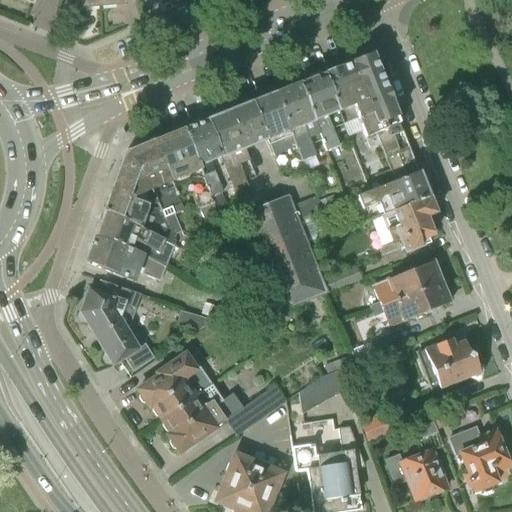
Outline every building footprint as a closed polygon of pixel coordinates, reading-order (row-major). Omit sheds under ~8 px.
[(394,182),(419,173),(409,147),(399,151),(393,137),(403,132),(375,62),(366,57),(350,64),(375,124),(373,125),(380,144),(394,182)] [(369,148),(380,144),(373,125),(375,124),(350,64),(322,75),(342,124),(343,124),(348,137),(362,131),(365,138),(369,148)] [(331,129),(342,124),(322,75),(299,85),(321,141),(325,152),(338,147),(331,129)] [(310,145),(321,141),(299,85),(274,95),(291,138),(294,145),(301,162),(302,162),(314,156),(310,145)] [(294,145),(291,138),(274,95),(251,104),(266,142),(267,146),(269,146),(274,156),(292,150),(291,146),(294,145)] [(246,150),(266,142),(251,104),(232,112),(246,150)] [(205,122),(232,188),(235,197),(249,192),(239,165),(249,161),(246,150),(232,112),(205,122)] [(221,193),(232,188),(205,122),(182,132),(214,205),(218,217),(228,213),(221,193)] [(197,211),(199,211),(214,205),(182,132),(156,142),(173,186),(175,186),(186,181),(197,211)] [(168,235),(172,236),(181,233),(174,216),(184,212),(173,186),(156,142),(136,150),(161,215),(168,235)] [(110,194),(161,215),(136,150),(127,154),(124,154),(124,157),(110,194)] [(383,215),(429,197),(419,173),(394,182),(357,196),(361,207),(363,210),(378,204),(383,215)] [(173,245),(172,236),(168,235),(161,215),(110,194),(103,213),(173,245)] [(308,245),(305,237),(289,196),(288,196),(243,214),(243,215),(242,215),(266,276),(275,300),(290,309),(327,295),(327,294),(321,279),(308,245)] [(429,197),(383,215),(381,216),(387,230),(386,230),(391,243),(398,240),(403,254),(430,243),(428,238),(433,236),(426,217),(435,214),(429,197)] [(219,218),(218,217),(214,205),(199,211),(205,223),(219,218)] [(103,213),(95,237),(144,256),(164,267),(165,267),(173,246),(173,245),(103,213)] [(144,256),(95,237),(85,264),(101,270),(101,271),(134,284),(139,267),(143,268),(140,274),(159,280),(164,267),(144,256)] [(368,306),(370,311),(441,283),(433,263),(416,269),(412,269),(407,270),(406,273),(388,280),(388,278),(370,286),(371,288),(372,288),(378,302),(368,306)] [(321,279),(327,294),(361,280),(355,266),(321,279)] [(80,322),(88,323),(106,352),(103,360),(105,364),(114,365),(139,349),(128,330),(130,326),(136,309),(135,309),(140,295),(102,282),(98,294),(88,290),(78,319),(80,322)] [(441,283),(370,311),(373,318),(383,314),(389,329),(402,323),(402,324),(406,323),(405,321),(449,304),(441,283)] [(176,327),(196,333),(212,321),(180,311),(176,327)] [(375,357),(397,348),(392,334),(370,343),(375,357)] [(422,349),(440,390),(468,378),(477,381),(482,368),(474,364),(469,355),(467,356),(461,343),(454,347),(451,339),(434,346),(434,345),(422,349)] [(162,422),(211,385),(207,378),(189,390),(182,380),(195,371),(184,355),(168,367),(164,363),(154,371),(155,372),(153,373),(155,379),(137,391),(139,394),(138,399),(142,404),(147,405),(149,408),(151,406),(152,407),(152,412),(155,417),(160,419),(162,422)] [(298,393),(301,414),(344,390),(337,373),(321,377),(298,393)] [(211,385),(162,422),(162,427),(165,431),(170,434),(170,435),(168,436),(170,440),(169,444),(172,449),(177,450),(179,453),(226,421),(216,406),(223,401),(211,385)] [(275,387),(226,421),(236,437),(286,403),(275,387)] [(367,442),(391,433),(384,415),(360,424),(367,442)] [(437,432),(431,418),(409,427),(414,441),(437,432)] [(313,511),(346,511),(361,510),(355,465),(363,462),(350,427),(338,428),(341,450),(330,451),(316,453),(315,445),(292,448),(296,472),(307,470),(313,511)] [(468,473),(463,475),(469,490),(473,488),(475,492),(498,483),(494,474),(510,468),(509,465),(511,461),(508,455),(504,454),(501,445),(502,441),(500,435),(496,433),(495,431),(479,437),(475,436),(470,438),(468,441),(457,446),(468,473)] [(399,455),(385,460),(394,485),(406,481),(414,502),(446,489),(431,450),(430,450),(401,461),(399,455)] [(262,463),(236,453),(217,501),(242,511),(264,511),(281,471),(276,469),(277,467),(263,461),(262,463)]
